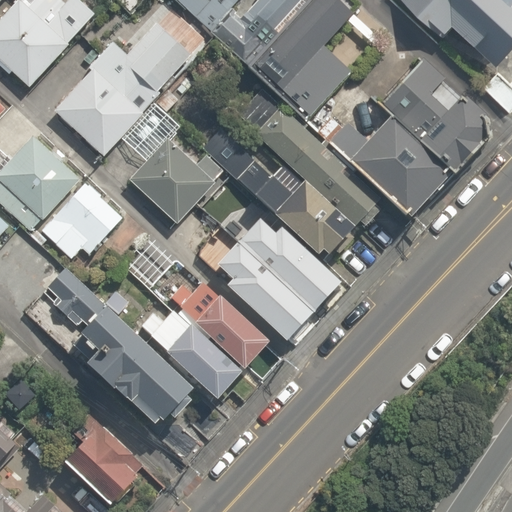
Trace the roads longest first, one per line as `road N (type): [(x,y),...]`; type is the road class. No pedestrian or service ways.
road 1 (unclassified): [(0,84),(336,393)]
road 2 (unclassified): [(0,309),(211,511)]
road 3 (secondary): [(511,209),(336,393)]
road 4 (unclassified): [(380,0),(511,123)]
road 5 (secondary): [(336,393),(228,511)]
